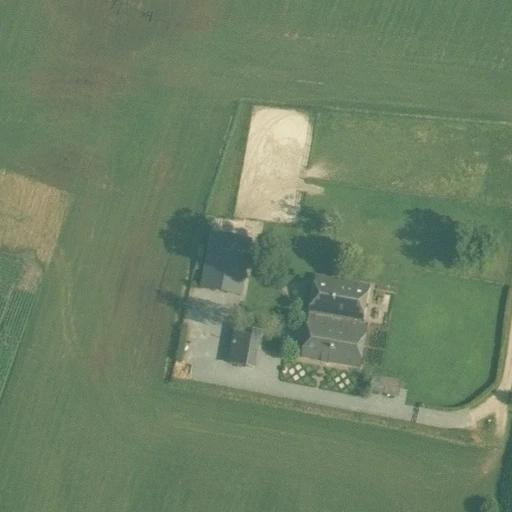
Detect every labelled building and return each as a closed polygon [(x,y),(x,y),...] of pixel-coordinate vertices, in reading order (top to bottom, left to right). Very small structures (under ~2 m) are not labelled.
[(251,241),(209,233),(204,265),(245,272),(251,241)] [(310,315),(363,323),(369,285),(317,276),(310,315)] [(367,324),(363,323),(310,315),(303,357),(359,367),(367,324)] [(259,331),(233,327),(226,364),(253,369),(259,331)] [(399,388),(400,378),(371,375),(370,385),(399,388)]
